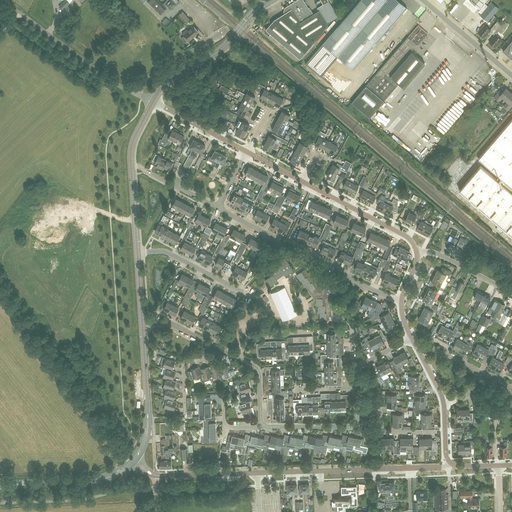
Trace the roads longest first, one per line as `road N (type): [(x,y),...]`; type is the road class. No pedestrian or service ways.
road 1 (residential): [(449,463),(191,474)]
road 2 (unclassified): [(153,102),(106,78),(2,0)]
road 3 (unknown): [(425,73),(395,105),(399,127),(417,130),(449,92),(437,52)]
road 4 (secondary): [(153,102),(272,0)]
road 5 (secondary): [(136,253),(130,158),(153,102)]
road 6 (secondary): [(0,483),(96,479),(134,460)]
road 7 (secondary): [(134,460),(148,418),(141,324)]
road 8 (residential): [(416,253),(404,234),(303,181)]
road 9 (residential): [(402,299),(355,283),(290,242)]
road 10 (residential): [(251,297),(168,253),(136,253)]
